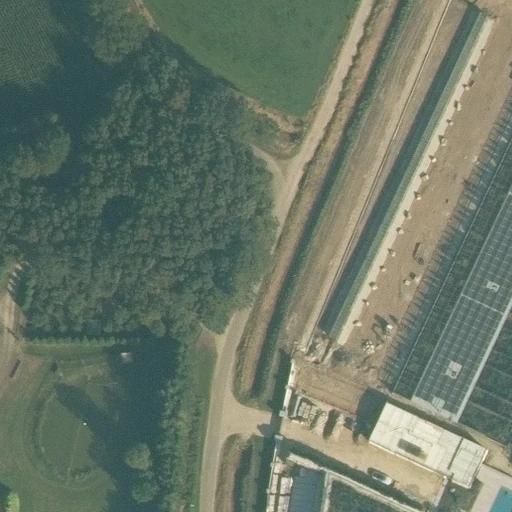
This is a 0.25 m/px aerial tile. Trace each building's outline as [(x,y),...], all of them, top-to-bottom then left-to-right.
[(336,322),(328,338),(338,342),(345,327),(355,306),(361,291),(372,269),(378,255),(388,234),(395,219),(405,198),(412,184),(422,162),(429,147),(439,126),(446,111),(456,89),(462,76),(472,54),(479,40),(489,18),(480,14),(470,35),(463,50),(453,71),(446,86),(436,107),(429,121),(419,143),(413,157),(403,178),(396,193),(386,215),(379,230),(369,250),(363,264),(352,286),(346,300),(336,322)] [(415,391),(410,403),(458,425),(469,402),(475,388),(486,366),(493,351),(503,329),(510,314),(511,309),(511,185),(510,190),(507,196),(502,206),(500,211),(497,217),(492,228),(490,233),(487,239),(482,249),(479,255),(476,261),(472,271),(469,277),(466,283),(461,293),(459,298),(456,304),(451,315),(449,321),(446,326),(441,337),(438,342),(436,348),(431,358),(428,364),(425,370),(421,380),(418,386),(415,391)] [(425,423),(393,407),(385,423),(417,439),(425,423)] [(425,423),(417,439),(435,449),(445,431),(426,421),(425,423)] [(293,511),(294,501),(278,501),(277,511),(293,511)]
